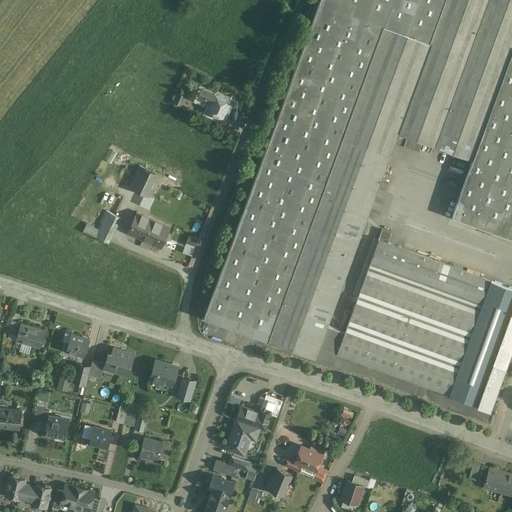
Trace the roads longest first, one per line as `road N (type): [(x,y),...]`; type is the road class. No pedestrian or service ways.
road 1 (residential): [(0,284),(228,356)]
road 2 (residential): [(0,461),(180,504)]
road 3 (residential): [(228,356),(180,504)]
road 4 (residential): [(228,356),(374,404)]
road 5 (residential): [(374,404),(511,453)]
road 6 (residential): [(374,404),(323,511)]
